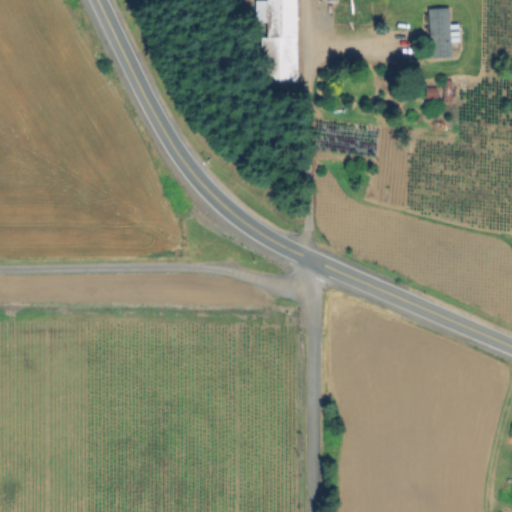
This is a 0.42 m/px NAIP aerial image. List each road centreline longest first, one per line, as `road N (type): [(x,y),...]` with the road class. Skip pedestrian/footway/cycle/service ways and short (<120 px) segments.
road 1 (secondary): [(98,0),(157,116),(215,196),(276,241),(511,345)]
road 2 (residential): [(319,262),(310,291),(309,511)]
